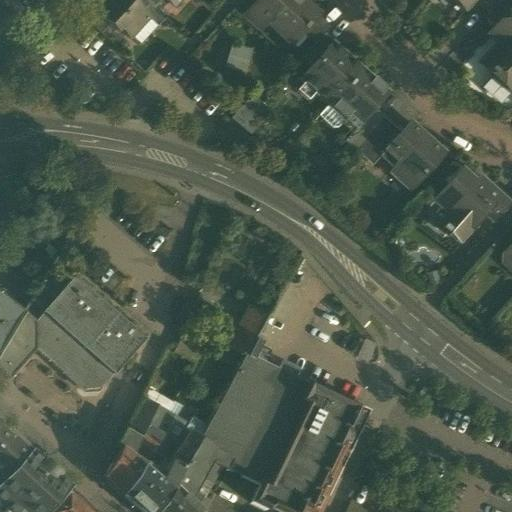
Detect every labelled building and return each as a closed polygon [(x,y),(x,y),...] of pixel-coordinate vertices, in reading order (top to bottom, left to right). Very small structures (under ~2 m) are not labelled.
[(116,30),(128,40),(130,38),(146,20),(123,0),(110,0),(105,5),(101,2),(91,13),(107,28),(113,33),(116,30)] [(155,28),(156,29),(164,20),(153,10),(141,0),(123,0),(146,20),(155,28)] [(141,0),(153,10),(161,1),(159,0),(141,0)] [(258,0),(249,10),(286,43),(297,31),(300,34),(316,17),(317,16),(316,15),(315,15),(302,4),(303,3),(299,0),(258,0)] [(446,0),(463,15),(473,3),(476,0),(446,0)] [(476,0),(473,3),(486,16),(500,0),(476,0)] [(511,0),(500,0),(486,16),(483,20),(495,30),(511,10),(511,0)] [(511,10),(495,30),(489,36),(498,45),(480,65),(488,73),(487,74),(491,78),(492,77),(511,93),(511,94),(511,10)] [(83,21),(100,36),(107,28),(91,13),(83,21)] [(300,34),(314,46),(322,36),(329,29),(316,17),(300,34)] [(146,20),(130,38),(139,46),(155,28),(146,20)] [(331,44),(322,36),(314,46),(302,59),(311,67),(331,44)] [(313,95),(326,107),(360,70),(349,60),(349,53),(342,53),(331,44),(311,67),(298,82),(302,85),(313,95)] [(251,51),(231,45),(223,68),(244,75),(251,51)] [(387,94),(360,70),(326,107),(343,122),(344,122),(347,118),(357,127),(373,110),(387,94)] [(492,77),(491,78),(480,91),(498,107),(511,93),(492,77)] [(306,102),(313,95),(302,85),(295,93),(306,102)] [(230,121),(240,129),(260,106),(250,98),(230,121)] [(269,114),(260,106),(240,129),(249,137),(269,114)] [(343,122),(326,107),(317,117),(331,130),(337,129),(340,126),(343,122)] [(373,110),(357,127),(367,136),(383,119),(373,110)] [(367,136),(357,127),(347,118),(344,122),(343,122),(340,126),(350,135),(343,143),(353,152),(367,136)] [(399,134),(383,119),(367,136),(353,152),(365,163),(375,152),(379,156),(399,134)] [(397,184),(407,192),(442,154),(409,123),(399,134),(379,156),(393,169),(398,173),(397,184)] [(369,167),(379,156),(375,152),(365,163),(369,167)] [(388,175),(397,184),(398,173),(393,169),(388,175)] [(446,234),(458,245),(483,217),(492,225),(510,205),(482,180),(477,186),(461,171),(433,202),(447,214),(448,213),(452,216),(451,217),(441,228),(436,226),(435,225),(434,226),(435,227),(434,230),(441,233),(444,236),(446,234)] [(511,268),(511,245),(501,257),(501,264),(507,268),(511,268)] [(56,258),(66,265),(71,256),(61,250),(56,258)] [(71,281),(41,315),(110,376),(140,342),(71,281)] [(256,295),(249,309),(229,348),(228,348),(243,356),(244,357),(245,356),(265,318),(273,304),(256,295)] [(0,350),(20,317),(0,301),(0,350)] [(97,391),(110,376),(41,315),(33,324),(22,314),(20,317),(0,350),(0,373),(8,381),(29,357),(28,356),(34,351),(80,392),(97,391)] [(173,354),(194,364),(209,338),(186,327),(173,354)] [(245,359),(252,362),(253,360),(261,344),(254,341),(246,357),(245,359)] [(258,487),(265,490),(306,406),(299,403),(306,387),(298,382),(296,381),(272,370),(272,369),(270,368),(270,369),(253,360),(252,362),(245,359),(246,357),(245,357),(244,357),(243,356),(203,431),(198,440),(215,453),(229,462),(225,470),(240,478),(242,479),(258,487)] [(306,406),(265,490),(276,495),(300,507),(310,511),(316,511),(345,455),(340,442),(355,412),(355,410),(335,400),(333,399),(333,400),(328,397),(329,394),(315,387),(313,390),(306,387),(299,403),(306,406)] [(139,400),(165,415),(165,414),(171,405),(145,389),(139,400)] [(102,479),(122,497),(141,469),(143,465),(131,457),(138,444),(151,453),(173,419),(165,414),(165,415),(139,400),(115,449),(117,450),(117,449),(119,450),(118,451),(114,459),(102,479)] [(151,453),(168,465),(168,464),(181,471),(198,440),(203,431),(199,428),(196,427),(193,427),(189,430),(173,419),(151,453)] [(7,440),(0,447),(0,479),(26,454),(8,439),(7,440)] [(197,511),(193,508),(187,502),(192,494),(199,480),(209,463),(215,453),(198,440),(181,471),(169,492),(170,493),(156,511),(197,511)] [(215,453),(209,463),(219,469),(224,471),(225,470),(229,462),(215,453)] [(26,454),(0,479),(0,511),(1,511),(48,511),(68,493),(64,489),(59,494),(25,463),(30,457),(26,454)] [(59,494),(64,489),(30,457),(25,463),(59,494)] [(209,486),(219,469),(209,463),(199,480),(209,486)] [(169,492),(181,471),(168,464),(168,465),(159,480),(164,482),(162,486),(169,492)] [(162,486),(141,469),(122,497),(131,505),(130,506),(136,511),(156,511),(170,493),(169,492),(162,486)] [(192,494),(199,498),(201,500),(209,486),(199,480),(192,494)] [(264,511),(268,511),(276,495),(265,490),(258,487),(252,498),(249,504),(264,511)] [(48,511),(88,511),(68,493),(48,511)] [(199,498),(192,494),(187,502),(193,508),(199,498)] [(271,511),(297,511),(300,507),(276,495),(268,511),(271,511)]
